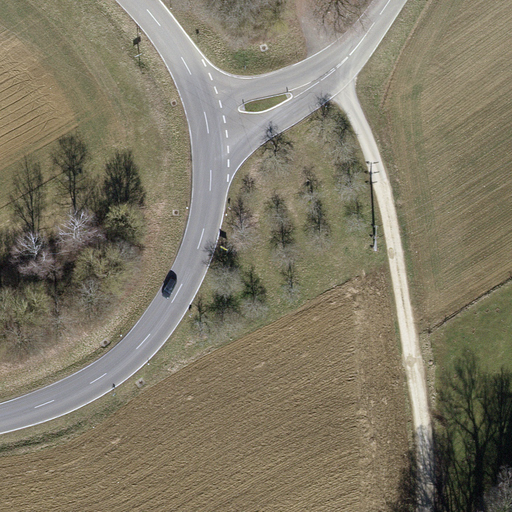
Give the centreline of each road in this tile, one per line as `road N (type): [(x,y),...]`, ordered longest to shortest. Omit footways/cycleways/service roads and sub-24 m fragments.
road 1 (track): [(318,0),(338,68),(381,158),(426,430),(421,511)]
road 2 (tertiary): [(0,421),(109,375),(172,314),(204,237),(217,173),(209,118)]
road 3 (tertiary): [(209,118),(268,103),(338,68),(374,35),(395,0)]
road 4 (tertiary): [(135,0),(199,82),(209,118)]
